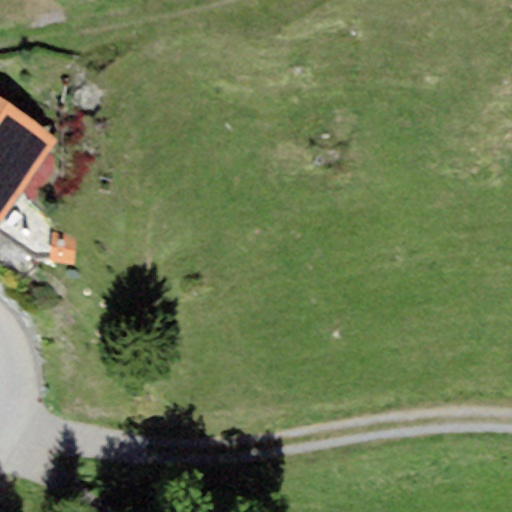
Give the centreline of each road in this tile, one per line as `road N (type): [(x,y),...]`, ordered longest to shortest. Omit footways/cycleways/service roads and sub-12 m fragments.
road 1 (unclassified): [(0,423),(137,449),(281,450),(430,422),(511,423)]
road 2 (track): [(0,44),(204,0)]
road 3 (track): [(0,423),(98,511)]
